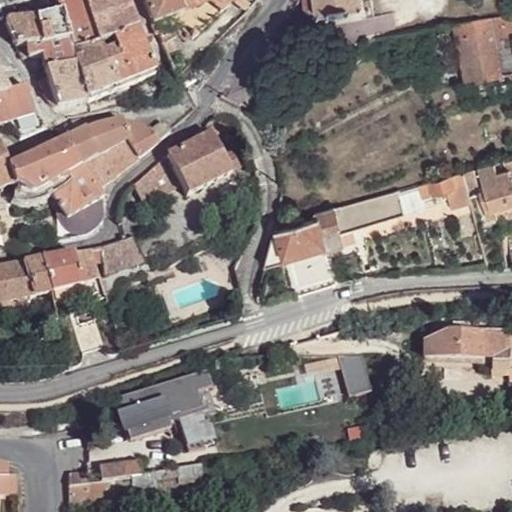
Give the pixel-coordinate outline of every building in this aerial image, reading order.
[(61,13),(68,40),(72,54),(97,44),(84,7),(86,6),(83,0),(55,0),(56,4),(58,3),(61,13)] [(123,0),(107,0),(86,6),(84,7),(97,44),(135,32),(123,0)] [(141,0),(152,26),(181,16),(178,5),(176,0),(141,0)] [(197,0),(184,3),(178,5),(181,16),(208,5),(207,4),(206,0),(197,0)] [(237,1),(235,0),(206,0),(207,4),(208,5),(219,16),(233,4),(237,1)] [(241,0),(237,0),(237,1),(233,4),(243,13),(246,9),(249,6),(241,0)] [(304,0),(306,9),(307,9),(318,8),(318,9),(317,9),(317,12),(320,12),(320,10),(327,9),(329,12),(332,11),(332,10),(334,10),(335,8),(347,6),(347,7),(350,7),(351,8),(352,8),(354,5),(361,3),(361,5),(364,4),(364,2),(363,2),(362,0),(304,0)] [(47,6),(49,16),(61,13),(58,3),(56,4),(47,6)] [(35,20),(40,44),(41,46),(68,40),(61,13),(49,16),(35,20)] [(511,21),(511,18),(505,18),(450,26),(454,38),(511,21)] [(3,25),(13,46),(24,46),(40,44),(35,20),(5,22),(4,22),(3,25)] [(511,21),(454,38),(466,84),(511,73),(511,21)] [(72,54),(75,66),(86,104),(153,77),(135,32),(97,44),(72,54)] [(43,57),(46,73),(75,66),(72,54),(68,40),(41,46),(39,46),(43,57)] [(160,47),(164,56),(176,52),(172,40),(160,47)] [(40,44),(24,46),(26,58),(43,57),(39,46),(41,46),(40,44)] [(75,66),(46,73),(48,82),(39,83),(43,98),(49,111),(54,110),(86,104),(75,66)] [(4,94),(0,95),(0,127),(9,124),(33,116),(23,88),(4,94)] [(42,132),(33,116),(9,124),(18,143),(42,132)] [(204,126),(204,130),(207,136),(210,134),(211,136),(235,124),(233,120),(213,123),(206,124),(204,126)] [(84,133),(100,157),(130,140),(122,121),(108,126),(84,133)] [(122,121),(130,140),(146,133),(143,128),(122,121)] [(161,123),(149,132),(156,144),(170,133),(161,123)] [(146,133),(130,140),(138,158),(156,144),(149,132),(146,133)] [(64,142),(78,168),(82,166),(82,167),(100,157),(84,133),(64,142)] [(207,136),(165,158),(177,181),(180,190),(186,198),(231,175),(228,174),(220,158),(211,136),(210,134),(207,136)] [(97,190),(98,189),(138,158),(130,140),(100,157),(82,167),(97,190)] [(0,188),(3,186),(8,184),(10,183),(13,183),(9,169),(10,168),(0,142),(0,188)] [(9,169),(13,183),(16,183),(20,184),(24,186),(27,189),(33,193),(37,193),(39,191),(68,175),(67,174),(78,168),(64,142),(52,148),(41,153),(33,158),(23,162),(10,168),(9,169)] [(230,153),(220,158),(228,174),(238,170),(230,153)] [(141,179),(132,187),(143,208),(180,190),(177,181),(165,158),(153,168),(148,173),(141,179)] [(507,160),(495,163),(500,181),(511,177),(509,166),(507,160)] [(495,163),(480,168),(485,186),(500,181),(495,163)] [(103,198),(98,189),(97,190),(82,167),(82,166),(78,168),(67,174),(68,175),(71,183),(52,196),(56,202),(59,207),(65,221),(72,232),(99,216),(99,201),(103,198)] [(465,172),(469,191),(485,186),(480,168),(465,172)] [(317,214),(277,225),(276,226),(266,265),(289,260),(298,297),(309,294),(325,290),(335,287),(326,249),(344,244),(345,245),(358,242),(354,230),(404,216),(405,216),(425,209),(422,198),(446,192),(451,210),(471,205),(469,191),(465,172),(420,184),(397,191),(336,208),(317,214)] [(511,203),(511,177),(500,181),(485,186),(487,197),(492,210),(506,205),(511,203)] [(509,215),(506,205),(492,210),(487,197),(483,199),(490,220),(509,215)] [(100,225),(99,216),(72,232),(74,237),(87,234),(100,225)] [(130,240),(126,241),(123,242),(114,244),(115,250),(115,259),(95,266),(94,269),(101,268),(102,281),(142,267),(130,240)] [(98,249),(90,250),(95,266),(115,259),(115,250),(114,244),(98,249)] [(95,266),(90,250),(73,253),(84,285),(99,282),(94,269),(95,266)] [(42,259),(50,293),(84,285),(73,253),(42,259)] [(0,304),(50,293),(42,259),(11,266),(0,267),(0,304)] [(52,305),(103,293),(99,282),(84,285),(50,293),(52,305)] [(0,318),(53,307),(52,305),(50,293),(0,304),(0,318)] [(511,323),(492,321),(443,320),(443,336),(427,343),(429,363),(491,364),(493,373),(508,372),(509,385),(511,385),(511,323)] [(94,322),(72,328),(80,357),(102,351),(94,322)] [(367,359),(343,360),(352,399),(375,393),(367,359)] [(211,373),(120,400),(133,444),(175,432),(172,421),(182,418),(192,455),(209,450),(202,425),(215,421),(211,409),(207,410),(201,392),(216,388),(211,373)] [(0,497),(18,497),(18,481),(19,477),(11,477),(12,466),(0,462),(0,497)] [(147,464),(98,471),(99,483),(149,476),(147,464)] [(86,485),(67,487),(68,507),(204,498),(203,469),(149,476),(99,483),(86,485)] [(67,475),(67,487),(86,485),(86,475),(67,475)] [(210,476),(211,504),(225,503),(223,475),(210,476)]
